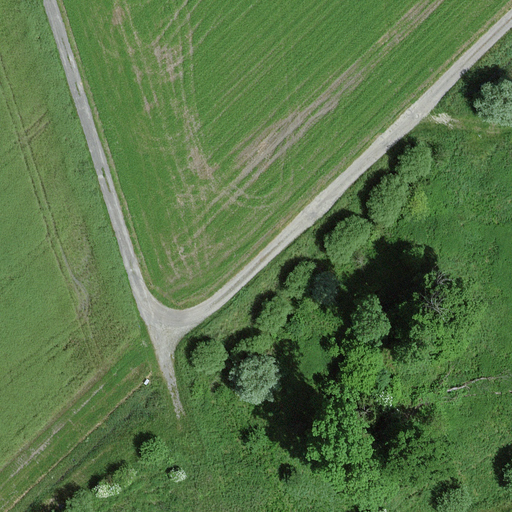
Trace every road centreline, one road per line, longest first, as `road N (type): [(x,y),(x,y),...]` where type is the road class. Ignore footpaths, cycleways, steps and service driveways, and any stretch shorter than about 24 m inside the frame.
road 1 (track): [(205,503),(51,0)]
road 2 (track): [(159,336),(211,307),(511,20)]
